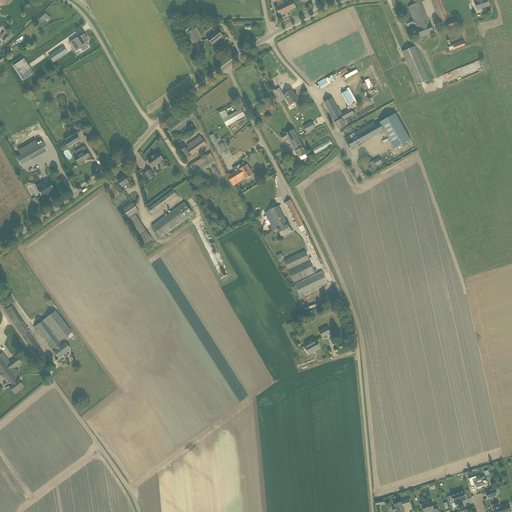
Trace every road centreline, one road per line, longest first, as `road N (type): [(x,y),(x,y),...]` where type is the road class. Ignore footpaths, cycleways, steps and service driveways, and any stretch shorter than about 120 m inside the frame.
road 1 (unclassified): [(227,65),(346,307),(357,353)]
road 2 (unclassified): [(0,247),(127,155),(154,125)]
road 3 (track): [(49,375),(140,511)]
road 4 (unclassified): [(154,125),(81,12),(58,0)]
road 5 (track): [(357,353),(372,501)]
